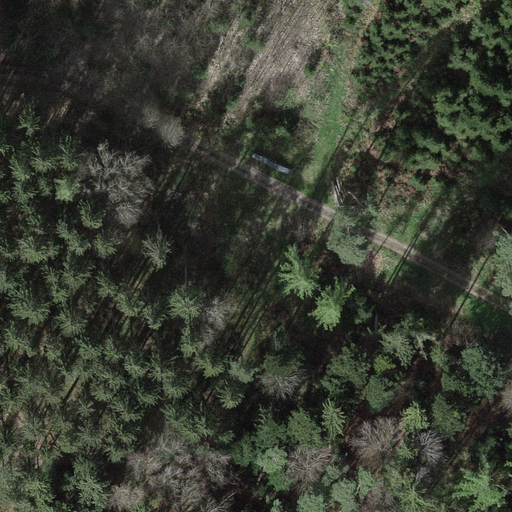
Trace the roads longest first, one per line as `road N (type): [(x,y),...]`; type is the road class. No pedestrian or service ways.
road 1 (track): [(0,68),(106,84),(283,189)]
road 2 (track): [(283,189),(511,299)]
